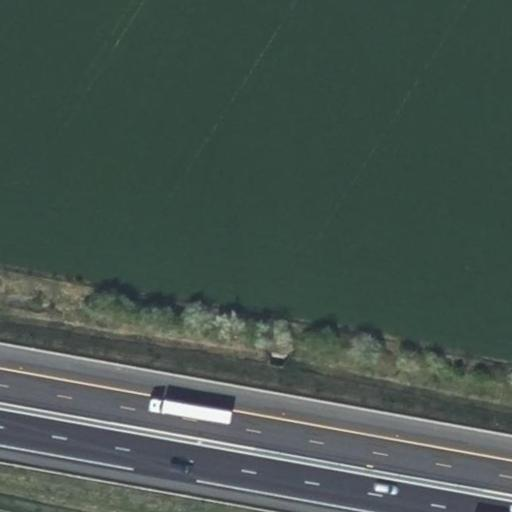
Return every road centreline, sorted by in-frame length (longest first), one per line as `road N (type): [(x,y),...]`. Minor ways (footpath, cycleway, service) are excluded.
road 1 (motorway): [(511,468),(0,376)]
road 2 (motorway): [(0,428),(463,511)]
